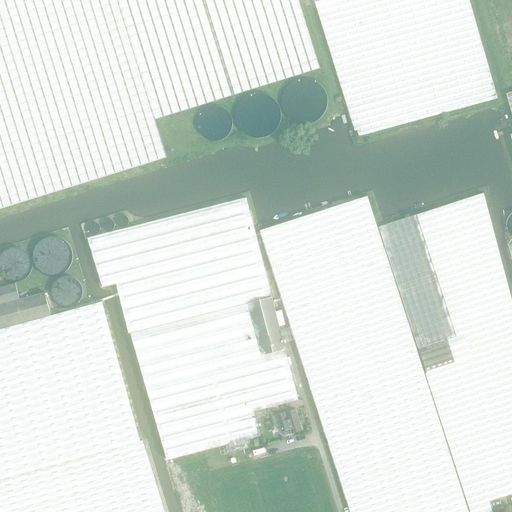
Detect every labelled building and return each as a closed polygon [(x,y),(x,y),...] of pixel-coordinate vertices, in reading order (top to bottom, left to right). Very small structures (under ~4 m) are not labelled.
[(0,0),(0,208),(166,157),(154,119),(117,0),(0,0)] [(117,0),(154,119),(318,69),(296,0),(117,0)] [(336,0),(314,0),(319,15),(339,9),(336,0)] [(336,0),(339,9),(319,15),(327,40),(355,131),(357,130),(359,137),(427,118),(496,99),(497,98),(496,94),(496,92),(468,0),(336,0)] [(325,105),(325,101),(324,97),(322,93),(320,91),(317,88),(313,86),(309,85),(305,84),(302,84),(297,85),(293,87),(290,90),(287,93),(286,96),(284,100),(284,104),(284,109),(285,113),(287,116),(289,119),(292,122),(295,123),(300,125),(303,126),(307,125),(310,125),(314,123),(318,120),(321,117),(323,114),(325,110),(325,105)] [(281,118),(281,117),(280,113),(279,108),(277,105),(274,102),(271,100),(268,98),(264,97),(259,96),(255,97),(251,99),(248,100),(245,103),(243,106),(241,110),(240,114),(239,118),(240,121),(241,125),(243,128),(245,132),(249,135),(252,136),(255,137),(259,138),(265,137),(268,136),(271,135),(274,132),(277,129),(279,126),(280,122),(281,118)] [(234,124),(233,121),(233,118),(231,115),(229,112),(226,110),(223,108),(221,108),(218,107),(214,107),(211,108),(208,110),(205,112),(203,114),(201,117),(200,121),(200,124),(200,127),(201,130),(202,133),(204,135),(207,138),(209,139),(212,140),(216,141),(219,141),(223,140),(226,138),(228,136),(230,134),(232,131),(233,128),(234,124)] [(493,511),(490,502),(496,500),(511,494),(511,303),(495,237),(495,236),(485,193),(417,216),(416,215),(379,227),(395,278),(418,349),(419,349),(466,334),(474,357),(427,373),(425,373),(437,409),(469,511),(493,511)] [(468,511),(367,195),(260,230),(330,448),(350,511),(468,511)] [(223,448),(225,455),(249,449),(247,441),(261,437),(254,412),(300,398),(286,350),(285,350),(261,356),(247,302),(271,296),(261,255),(246,196),(87,237),(101,285),(113,284),(163,448),(166,457),(181,454),(200,448),(221,442),(223,448)] [(32,266),(58,273),(59,270),(67,272),(68,265),(64,264),(71,241),(41,233),(32,266)] [(11,242),(0,259),(0,269),(19,283),(25,275),(27,277),(33,269),(26,265),(32,257),(11,242)] [(61,309),(74,309),(75,277),(53,277),(53,300),(61,300),(61,309)] [(0,329),(51,315),(45,292),(20,299),(16,283),(0,287),(0,329)] [(278,324),(279,324),(271,296),(247,302),(261,356),(285,350),(278,324)] [(0,511),(164,511),(143,441),(141,441),(102,301),(51,315),(0,329),(0,511)] [(419,349),(427,373),(474,357),(466,334),(419,349)] [(276,427),(280,426),(283,435),(291,433),(302,430),(295,409),(273,416),(276,427)]
